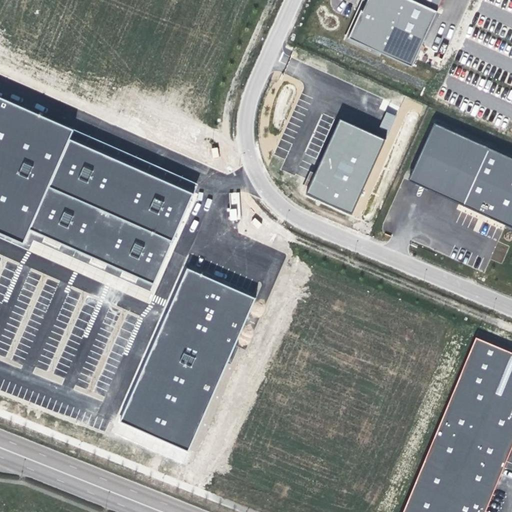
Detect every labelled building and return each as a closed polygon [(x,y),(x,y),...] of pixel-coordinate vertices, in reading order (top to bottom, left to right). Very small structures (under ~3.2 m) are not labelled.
[(185,48),(78,0),(7,0),(0,17),(0,49),(152,119),(185,48)] [(366,0),(356,23),(349,38),(413,66),(443,0),(366,0)] [(75,130),(0,97),(0,232),(25,243),(31,229),(50,186),(71,139),(75,130)] [(386,112),(379,128),(389,132),(396,116),(386,112)] [(386,139),(341,119),(307,195),(353,215),(386,139)] [(511,227),(511,158),(434,124),(409,182),(511,227)] [(174,241),(194,193),(71,139),(50,186),(174,241)] [(174,241),(50,186),(31,229),(154,283),(174,241)] [(254,298),(188,270),(170,313),(123,422),(188,450),(254,298)] [(511,353),(472,338),(401,511),(483,511),(511,443),(511,353)]
